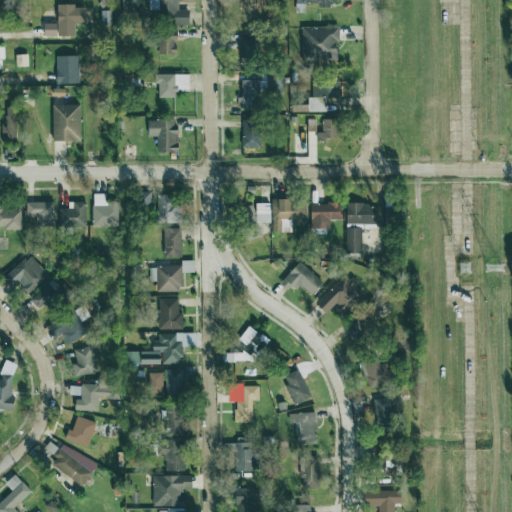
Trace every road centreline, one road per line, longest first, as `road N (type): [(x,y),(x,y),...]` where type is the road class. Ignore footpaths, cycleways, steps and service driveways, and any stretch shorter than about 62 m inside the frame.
road 1 (residential): [(511,167),(0,172)]
road 2 (residential): [(211,168),(210,511)]
road 3 (residential): [(211,243),(333,368),(346,420),(347,511)]
road 4 (residential): [(0,310),(32,345),(47,382),(47,411),(33,436),(0,464)]
road 5 (residential): [(373,0),(377,168)]
road 6 (residential): [(208,0),(211,168)]
